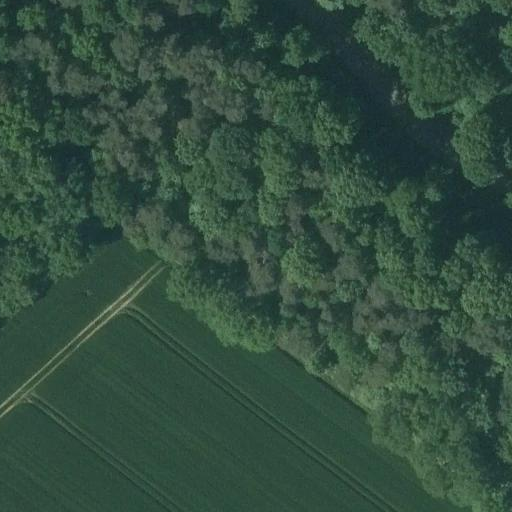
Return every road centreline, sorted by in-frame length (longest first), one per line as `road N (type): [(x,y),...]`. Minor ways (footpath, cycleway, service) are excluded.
road 1 (track): [(0,118),(511,507)]
road 2 (track): [(311,0),(424,134),(511,194)]
